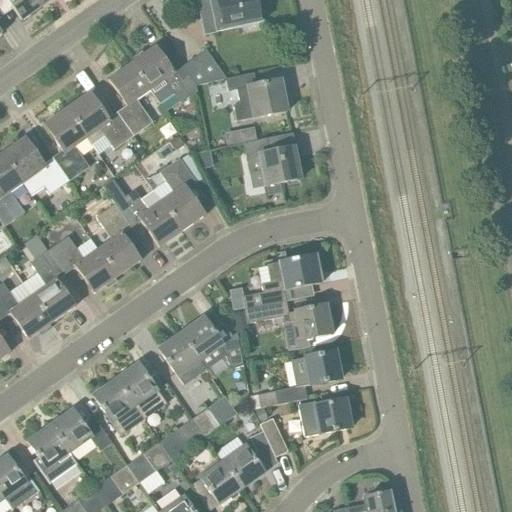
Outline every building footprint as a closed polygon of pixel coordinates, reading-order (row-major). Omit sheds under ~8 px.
[(6,0),(21,22),(43,7),(38,0),(6,0)] [(209,0),(211,5),(205,7),(207,16),(213,14),(217,34),(259,25),(259,24),(262,23),(264,22),(264,20),(265,17),(264,15),(262,13),(260,12),(257,13),(254,0),(209,0)] [(173,75),(154,49),(131,65),(150,93),(165,83),(180,105),(196,93),(195,87),(196,87),(182,68),(173,75)] [(196,87),(225,80),(206,51),(182,68),(196,87)] [(133,138),(152,125),(136,102),(150,93),(131,65),(108,82),(126,108),(117,114),(133,138)] [(252,75),(225,80),(228,93),(236,91),(239,106),(233,107),(236,123),(251,121),(252,122),(288,115),(288,113),(286,113),(280,82),(256,87),(252,75)] [(108,121),(89,94),(65,111),(87,141),(100,132),(114,152),(133,138),(117,114),(108,121)] [(68,184),(89,169),(75,149),(87,141),(65,111),(62,113),(62,114),(43,127),(62,153),(52,160),(68,184)] [(43,167),(24,141),(2,157),(23,186),(31,198),(43,189),(49,197),(68,184),(52,160),(43,167)] [(266,155),(263,141),(243,145),(252,191),(300,181),(294,149),(266,155)] [(211,171),(212,155),(200,155),(199,170),(211,171)] [(0,222),(4,229),(24,215),(10,195),(23,186),(2,157),(0,157),(0,222)] [(181,233),(182,233),(204,217),(186,191),(195,184),(179,161),(159,175),(173,195),(160,203),(181,233)] [(181,233),(160,203),(148,211),(134,192),(125,199),(113,182),(103,189),(114,206),(130,230),(140,223),(158,249),(181,233)] [(139,263),(121,236),(130,230),(114,206),(95,219),(111,242),(97,251),(90,242),(116,279),(139,263)] [(25,245),(35,260),(48,251),(39,237),(25,245)] [(77,252),(67,239),(48,252),(65,276),(75,269),(93,295),(116,279),(90,242),(77,252)] [(50,325),(74,309),(56,282),(65,276),(48,252),(30,266),(46,288),(31,298),(50,325)] [(244,312),(286,304),(284,293),(320,285),(315,257),(265,267),(269,284),(261,286),(263,295),(242,298),(244,312)] [(0,285),(0,321),(10,315),(28,341),(50,325),(31,298),(19,307),(2,284),(0,285)] [(232,313),(242,311),(239,296),(230,298),(232,313)] [(288,315),(286,304),(244,312),(247,325),(281,319),(282,326),(292,324),(296,344),(330,337),(325,307),(288,315)] [(221,346),(203,320),(180,336),(200,364),(221,349),(230,370),(237,402),(248,394),(236,335),(221,346)] [(183,388),(206,371),(200,364),(180,336),(158,351),(183,388)] [(0,360),(9,354),(0,342),(0,360)] [(308,388),(340,382),(335,353),(302,360),(302,361),(307,384),(308,388)] [(144,421),(165,406),(137,366),(115,382),(144,421)] [(121,438),(144,421),(115,382),(92,398),(121,438)] [(277,406),(306,401),(304,387),(275,393),(277,406)] [(258,411),(274,408),(272,394),(255,397),(258,411)] [(220,427),(236,415),(224,398),(208,410),(220,427)] [(308,439),(320,436),(350,430),(344,402),(314,408),(302,410),(308,439)] [(203,438),(220,427),(208,410),(191,421),(203,438)] [(258,425),(266,422),(262,411),(253,415),(258,425)] [(84,428),(72,412),(50,428),(69,456),(91,441),(100,453),(111,444),(94,421),(84,428)] [(187,450),(203,438),(191,421),(175,433),(187,450)] [(275,459),(287,453),(272,421),(259,427),(263,434),(275,459)] [(47,488),(77,467),(69,456),(50,428),(27,444),(37,458),(29,463),(47,488)] [(171,461),(187,450),(175,433),(159,445),(171,461)] [(244,446),(221,463),(241,490),(264,475),(260,469),(275,459),(263,434),(247,441),(254,456),(252,458),(244,446)] [(154,473),(171,461),(159,445),(142,456),(154,473)] [(138,485),(154,473),(142,456),(126,468),(138,485)] [(17,472),(7,458),(0,462),(0,496),(4,502),(21,490),(29,501),(39,494),(22,469),(17,472)] [(219,506),(241,490),(221,463),(199,479),(201,482),(192,489),(207,511),(217,504),(219,506)] [(122,496),(138,485),(126,468),(110,479),(122,496)] [(106,508),(122,496),(110,479),(93,491),(106,508)] [(84,511),(99,511),(106,508),(93,491),(77,502),(84,511)] [(392,511),(388,493),(366,498),(368,511),(344,511),(345,511),(339,511),(392,511)] [(192,511),(182,498),(161,511),(192,511)] [(84,511),(77,502),(63,511),(84,511)]
